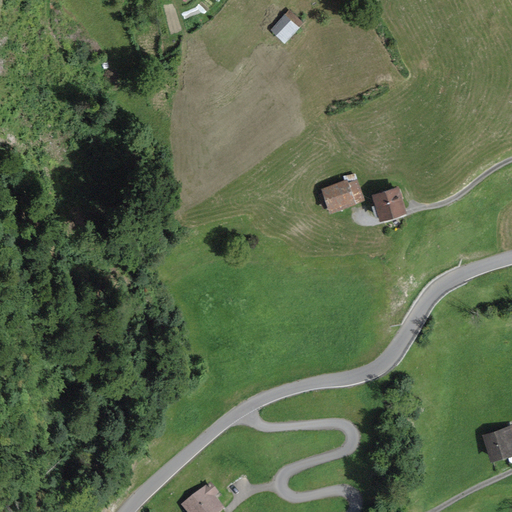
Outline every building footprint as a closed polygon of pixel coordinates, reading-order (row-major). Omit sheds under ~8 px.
[(290,13),(275,31),(290,43),(305,25),(290,13)] [(355,177),(327,189),(337,211),(364,199),(355,177)] [(408,184),(378,195),(387,220),(417,209),(408,184)] [(511,428),(487,437),(496,464),(511,459),(511,428)] [(217,486),(190,506),(194,511),(229,511),(221,502),(227,499),(217,486)]
